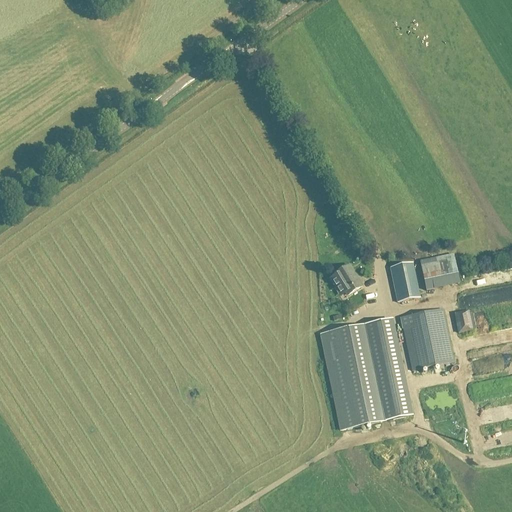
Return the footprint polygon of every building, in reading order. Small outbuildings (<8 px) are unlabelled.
[(453,256),(420,263),(427,291),(459,284),(453,256)] [(391,268),(398,303),(420,299),(412,264),(391,268)] [(334,275),(335,276),(330,279),(340,296),(345,293),(347,296),(362,287),(349,265),(334,275)] [(468,286),(511,277),(511,266),(466,276),(468,286)] [(511,284),(499,286),(500,297),(511,295),(511,284)] [(489,297),(499,296),(498,289),(488,290),(489,297)] [(481,291),(469,294),(471,299),(483,296),(481,291)] [(401,318),(412,371),(454,363),(443,310),(401,318)] [(468,311),(455,314),(459,333),(472,330),(468,311)] [(385,322),(321,335),(341,431),(405,418),(385,322)]
